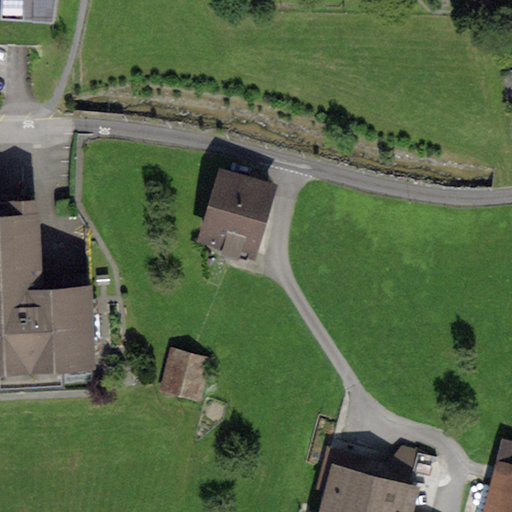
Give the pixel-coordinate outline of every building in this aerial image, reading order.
[(50,0),(0,0),(0,17),(51,18),(50,0)] [(272,192),(217,176),(200,238),(255,254),(272,192)] [(0,380),(103,375),(96,290),(42,291),(40,215),(0,216),(0,380)] [(203,404),(213,364),(177,355),(167,395),(203,404)] [(511,511),(511,441),(502,439),(483,511),(511,511)] [(324,511),(405,511),(411,492),(337,470),(324,511)]
